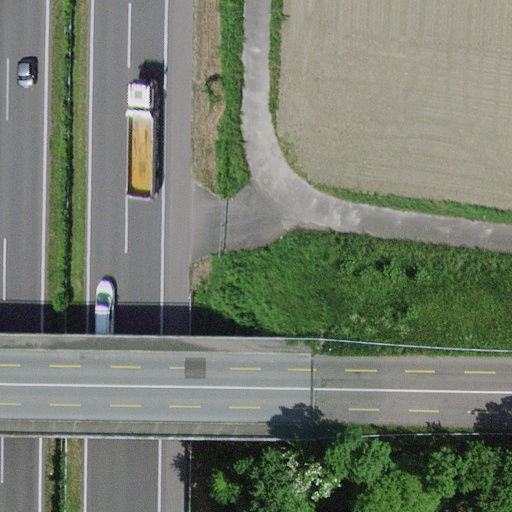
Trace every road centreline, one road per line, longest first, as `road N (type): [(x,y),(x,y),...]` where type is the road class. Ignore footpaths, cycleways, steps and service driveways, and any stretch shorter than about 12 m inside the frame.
road 1 (motorway): [(121,511),(125,0)]
road 2 (motorway): [(6,0),(2,511)]
road 3 (track): [(511,241),(336,217),(293,202),(270,179),(254,144),(251,0)]
road 4 (tertiary): [(312,389),(0,384)]
road 5 (tertiary): [(312,389),(511,392)]
